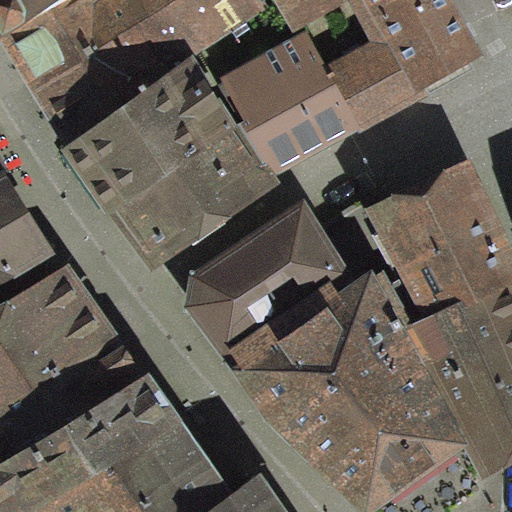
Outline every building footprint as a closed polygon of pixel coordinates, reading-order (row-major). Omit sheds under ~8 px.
[(232,0),(52,0),(0,26),(0,68),(39,141),(177,67),(240,13),(232,0)] [(0,0),(0,26),(52,0),(0,0)] [(280,0),(290,23),(346,132),(459,66),(423,0),(280,0)] [(218,131),(254,182),(346,132),(290,23),(192,91),(218,131)] [(177,67),(39,141),(82,208),(218,131),(192,91),(177,67)] [(218,131),(82,208),(124,267),(254,182),(218,131)] [(356,202),(406,317),(509,271),(493,236),(455,156),(356,202)] [(0,275),(34,258),(0,201),(0,275)] [(162,306),(207,359),(328,277),(282,204),(167,280),(162,306)] [(328,277),(207,359),(240,417),(340,510),(451,450),(381,328),(346,266),(328,277)] [(0,407),(98,339),(46,269),(0,295),(0,407)] [(381,328),(451,450),(465,472),(511,448),(511,278),(509,271),(406,317),(381,328)] [(0,511),(148,416),(98,339),(0,407),(0,511)] [(148,416),(0,511),(183,511),(213,491),(148,416)] [(213,491),(183,511),(266,511),(242,476),(213,491)]
